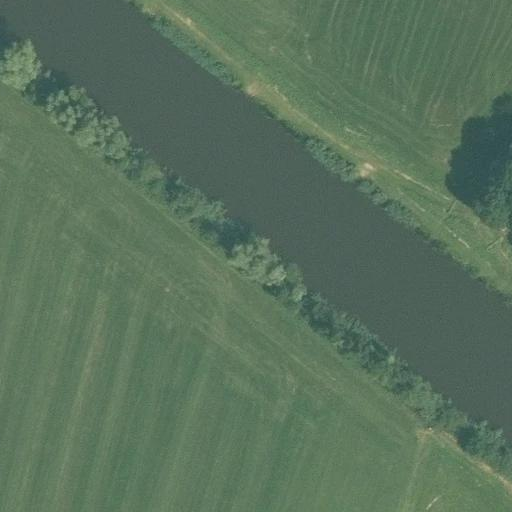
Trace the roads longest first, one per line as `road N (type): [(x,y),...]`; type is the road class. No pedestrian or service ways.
road 1 (track): [(147,0),(342,157),(456,207),(481,196)]
road 2 (track): [(342,157),(511,291)]
